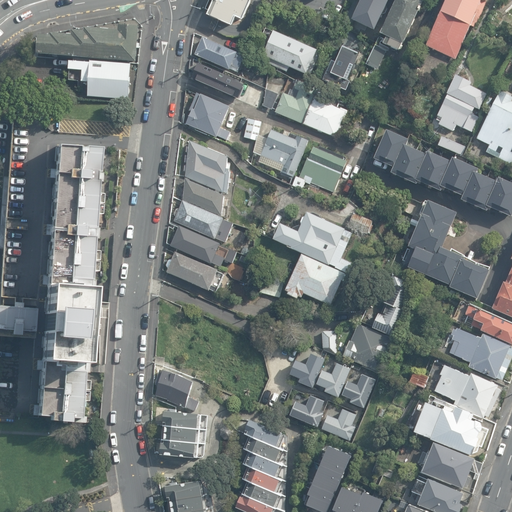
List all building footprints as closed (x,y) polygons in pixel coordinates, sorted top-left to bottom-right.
[(209,0),(205,11),(243,24),(251,0),(209,0)] [(391,0),(365,0),(356,20),(365,25),(350,56),(368,65),(383,33),(377,31),(391,0)] [(428,0),(399,0),(384,32),(386,33),(370,65),(381,69),(393,47),(402,52),(428,0)] [(487,0),(445,0),(426,47),(457,60),(483,0),(484,0),(487,1),(487,0)] [(42,34),(41,53),(139,62),(142,26),(122,24),(122,30),(89,27),(89,30),(76,29),(76,34),(55,32),(55,35),(42,34)] [(322,52),(267,28),(262,45),(266,58),(311,76),(322,52)] [(245,54),(202,36),(194,51),(232,69),(233,66),(238,69),(245,54)] [(240,75),(194,55),(187,72),(232,93),(240,75)] [(133,64),(93,60),(93,62),(72,60),(71,69),(84,70),(83,81),(91,82),(90,96),(130,100),(133,64)] [(272,110),(286,78),(271,72),(266,83),(260,80),(256,89),(266,93),(261,105),(272,110)] [(471,81),(456,74),(438,113),(443,124),(455,129),(458,123),(472,129),(478,117),(470,113),(474,105),(480,108),(484,99),(484,92),(469,85),(471,81)] [(304,123),(313,99),(310,89),(293,86),(282,96),(275,111),(304,123)] [(511,98),(500,93),(477,139),(491,145),(489,152),(511,163),(511,148),(511,149),(511,148),(511,98)] [(229,107),(194,95),(185,122),(217,136),(229,107)] [(347,111),(313,99),(304,123),(336,136),(347,111)] [(60,118),(13,115),(8,177),(3,249),(0,291),(0,412),(39,415),(51,416),(51,420),(72,421),(72,417),(77,418),(77,422),(86,422),(87,419),(87,416),(82,416),(83,400),(88,400),(89,380),(85,379),(86,367),(86,362),(88,332),(89,320),(92,284),(92,283),(93,270),(97,271),(99,250),(94,250),(95,231),(97,213),(102,214),(103,193),(98,193),(99,177),(102,147),(58,144),(59,137),(60,118)] [(260,119),(246,116),(242,137),(256,140),(260,119)] [(306,142),(268,128),(255,158),(294,177),(306,142)] [(410,139),(388,130),(377,156),(399,165),(407,144),(410,139)] [(466,147),(442,137),(438,146),(462,156),(466,147)] [(225,157),(188,141),(184,175),(223,192),(227,170),(225,157)] [(430,153),(407,144),(399,165),(396,172),(419,181),(430,153)] [(345,159),(313,145),(300,175),(332,189),(345,159)] [(431,150),(430,153),(419,181),(441,190),(443,185),(454,159),(431,150)] [(476,169),(454,159),(443,185),(466,194),(476,169)] [(490,206),(501,179),(476,169),(466,194),(464,200),(488,210),(490,206)] [(223,192),(184,175),(182,199),(222,216),(223,192)] [(0,234),(0,248),(3,249),(8,177),(4,176),(0,234)] [(511,181),(502,177),(501,179),(490,206),(511,214),(511,181)] [(222,216),(182,199),(174,221),(180,224),(215,239),(222,216)] [(457,214),(429,201),(411,243),(440,255),(442,250),(457,214)] [(354,231),(307,212),(298,231),(278,223),(271,239),(352,275),(356,264),(342,258),(354,231)] [(215,239),(180,224),(168,245),(178,249),(217,267),(215,239)] [(440,255),(411,243),(402,265),(453,286),(464,259),(442,250),(440,255)] [(217,267),(178,249),(168,262),(166,272),(214,293),(222,275),(217,273),(217,267)] [(345,274),(302,255),(284,288),(290,295),(298,298),(304,293),(331,305),(345,274)] [(492,270),(464,259),(453,286),(480,298),(492,270)] [(411,279),(393,271),(373,316),(391,324),(411,279)] [(511,286),(507,284),(505,283),(495,309),(511,316),(511,286)] [(162,360),(212,367),(214,354),(201,352),(206,319),(207,310),(193,308),(192,318),(177,316),(179,301),(158,299),(156,313),(168,314),(162,360)] [(511,320),(471,303),(463,320),(511,340),(511,320)] [(394,340),(357,322),(340,355),(380,371),(394,340)] [(483,337),(457,327),(454,338),(457,340),(451,351),(473,362),(471,367),(505,381),(511,363),(511,344),(485,333),(483,337)] [(335,349),(334,329),(320,330),(321,350),(335,349)] [(316,387),(328,359),(314,353),(309,364),(300,360),(293,373),(303,378),(301,381),(316,387)] [(342,397),(354,369),(340,362),(335,373),(325,369),(320,383),(329,387),(328,391),(342,397)] [(236,377),(238,373),(215,364),(208,382),(238,393),(243,379),(236,377)] [(470,374),(447,366),(438,390),(460,403),(458,405),(484,417),(493,417),(504,390),(503,387),(475,373),(473,376),(470,374)] [(180,373),(166,369),(166,370),(162,368),(157,384),(161,385),(158,395),(171,399),(170,400),(189,408),(197,411),(201,401),(193,397),(197,381),(180,373)] [(432,377),(417,371),(412,381),(427,387),(432,377)] [(366,407),(378,379),(365,373),(360,384),(351,380),(344,394),(354,399),(353,402),(366,407)] [(321,427),(327,412),(324,411),(328,400),(313,395),(309,405),(299,400),(293,414),(321,427)] [(492,428),(431,403),(419,432),(480,457),(492,428)] [(354,425),(359,414),(345,408),(341,419),(330,414),(324,429),(352,441),(358,427),(354,425)] [(201,457),(205,413),(168,410),(166,411),(165,420),(167,421),(164,442),(163,444),(162,451),(164,454),(201,457)] [(285,434),(245,418),(241,432),(247,434),(279,447),(285,434)] [(279,447),(247,434),(241,447),(248,450),(277,462),(284,449),(279,447)] [(90,477),(84,442),(0,440),(0,458),(5,458),(9,474),(72,475),(73,477),(90,477)] [(479,460),(436,443),(425,470),(467,488),(479,460)] [(328,511),(330,511),(355,454),(333,445),(312,494),(314,495),(311,504),(328,511)] [(277,462),(248,450),(242,462),(249,465),(277,477),(282,464),(277,462)] [(277,477),(249,465),(242,478),(246,479),(275,491),(283,480),(277,477)] [(469,494),(429,478),(420,502),(442,511),(465,511),(469,506),(465,504),(469,494)] [(275,491),(246,479),(239,492),(275,508),(282,494),(275,491)] [(202,494),(201,480),(166,486),(167,499),(202,494)] [(349,487),(347,486),(337,509),(344,511),(380,511),(386,500),(366,491),(367,489),(358,485),(356,488),(350,485),(349,487)] [(272,511),(275,508),(239,492),(233,504),(251,511),(272,511)] [(202,494),(167,499),(168,511),(173,511),(204,508),(202,494)] [(436,511),(416,503),(411,511),(436,511)]
